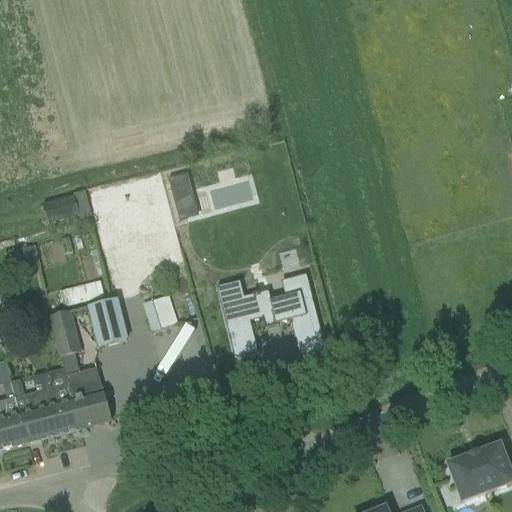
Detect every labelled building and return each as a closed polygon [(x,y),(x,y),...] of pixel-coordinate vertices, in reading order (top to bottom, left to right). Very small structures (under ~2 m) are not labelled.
[(74,198),(43,206),(48,227),(80,219),(74,198)] [(13,254),(18,275),(39,270),(35,249),(13,254)] [(63,307),(104,299),(101,283),(60,291),(63,307)] [(217,289),(236,360),(259,354),(251,323),(263,320),(266,330),(279,327),(279,325),(291,321),(300,358),(326,351),(313,299),(303,301),(301,294),(271,302),(269,292),(260,295),(260,294),(253,295),(253,297),(244,299),(240,283),(217,289)] [(176,327),(175,324),(167,300),(142,308),(149,331),(161,332),(176,327)] [(89,311),(93,328),(99,351),(129,344),(118,303),(89,311)] [(31,328),(33,328),(34,328),(36,327),(37,327),(38,326),(39,324),(40,323),(40,321),(40,320),(40,318),(39,317),(38,316),(37,315),(36,314),(34,314),(33,313),(31,314),(30,314),(28,315),(27,316),(26,317),(26,318),(26,320),(26,321),(26,323),(26,324),(27,326),(28,327),(30,327),(31,328)] [(83,432),(113,424),(99,371),(80,376),(76,357),(81,356),(71,315),(51,320),(65,372),(69,387),(71,387),(83,432)] [(0,380),(2,386),(12,382),(5,364),(0,366),(0,380)] [(19,400),(31,446),(83,432),(71,387),(69,387),(65,372),(32,380),(36,396),(24,399),(19,400)] [(16,401),(19,400),(24,399),(20,383),(12,385),(16,401)] [(16,401),(12,385),(3,387),(7,404),(9,403),(16,401)] [(16,401),(9,403),(7,404),(0,405),(0,454),(31,446),(19,400),(16,401)] [(511,472),(510,473),(501,448),(481,455),(480,454),(468,458),(468,460),(449,468),(463,505),(511,486),(511,472)]
